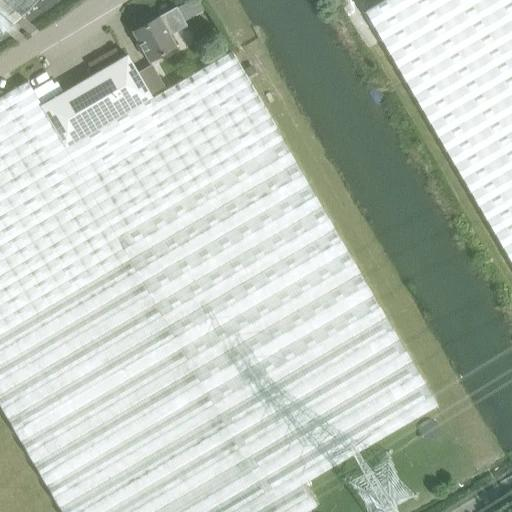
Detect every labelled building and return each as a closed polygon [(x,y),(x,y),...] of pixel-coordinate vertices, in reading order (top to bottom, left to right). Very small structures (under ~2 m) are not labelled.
[(0,0),(0,30),(22,17),(36,0),(0,0)] [(511,0),(386,0),(365,12),(511,264),(511,0)] [(160,16),(159,16),(130,33),(149,65),(176,49),(169,36),(186,26),(176,7),(160,16)] [(230,53),(164,91),(64,149),(39,106),(25,82),(0,96),(0,406),(61,511),(308,511),(318,506),(305,483),(436,407),(344,249),(230,53)] [(125,56),(39,106),(64,149),(164,91),(151,68),(137,76),(125,56)] [(252,65),(244,70),(248,77),(256,72),(252,65)]
